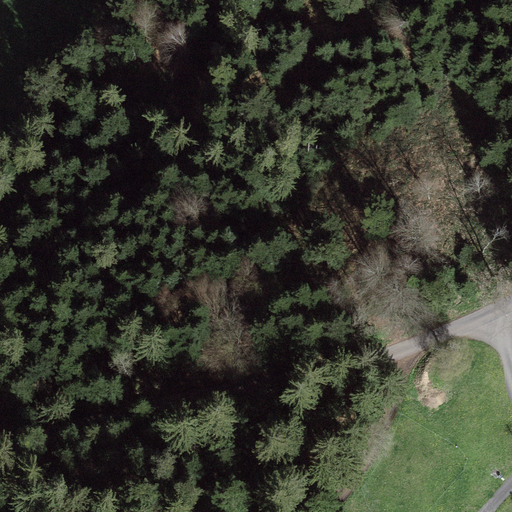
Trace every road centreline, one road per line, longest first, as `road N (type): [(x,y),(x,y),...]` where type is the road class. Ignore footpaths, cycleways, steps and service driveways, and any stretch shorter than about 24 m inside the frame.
road 1 (unclassified): [(0,467),(141,406),(413,342),(511,300)]
road 2 (track): [(413,342),(380,436),(306,511)]
